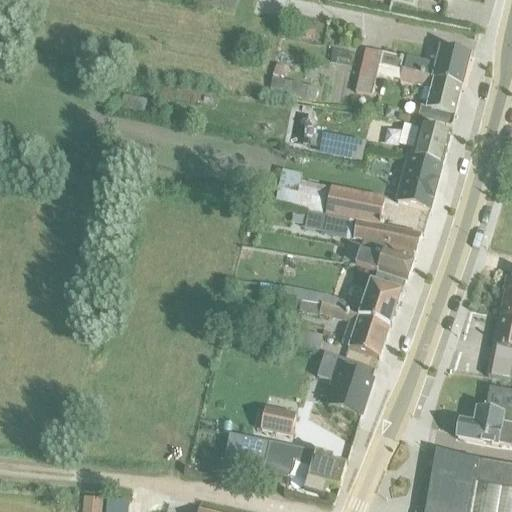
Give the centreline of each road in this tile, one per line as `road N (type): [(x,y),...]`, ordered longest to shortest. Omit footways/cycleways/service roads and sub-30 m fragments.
road 1 (tertiary): [(511,33),(465,230),(359,511)]
road 2 (track): [(0,473),(181,491),(267,511)]
